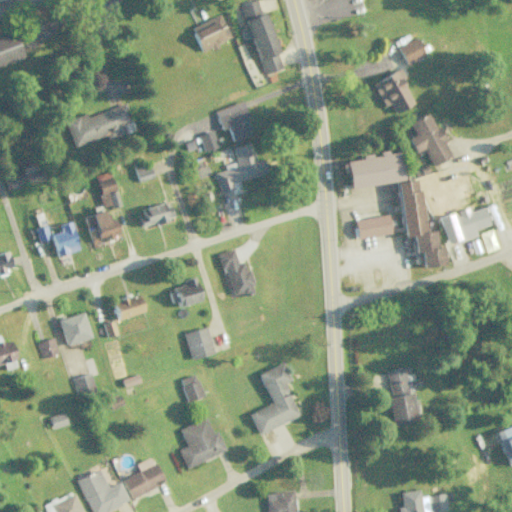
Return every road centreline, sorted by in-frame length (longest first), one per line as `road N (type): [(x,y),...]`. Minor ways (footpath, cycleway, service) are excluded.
road 1 (residential): [(339,511),(325,203),(291,0)]
road 2 (residential): [(0,307),(325,203)]
road 3 (residential): [(331,300),(511,248)]
road 4 (residential): [(174,511),(334,434)]
